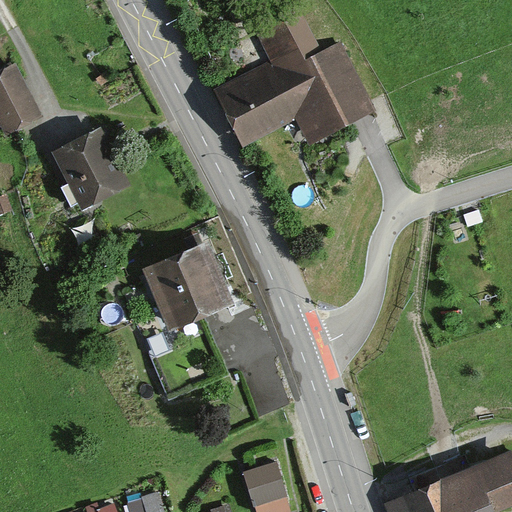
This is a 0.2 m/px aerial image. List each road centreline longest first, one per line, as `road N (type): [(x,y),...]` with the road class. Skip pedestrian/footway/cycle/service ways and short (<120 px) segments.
road 1 (secondary): [(133,0),(287,307),(305,362)]
road 2 (residential): [(305,362),(371,285),(389,223),(405,209),(511,176)]
road 3 (secondary): [(305,362),(353,511)]
road 4 (residential): [(0,10),(59,117)]
